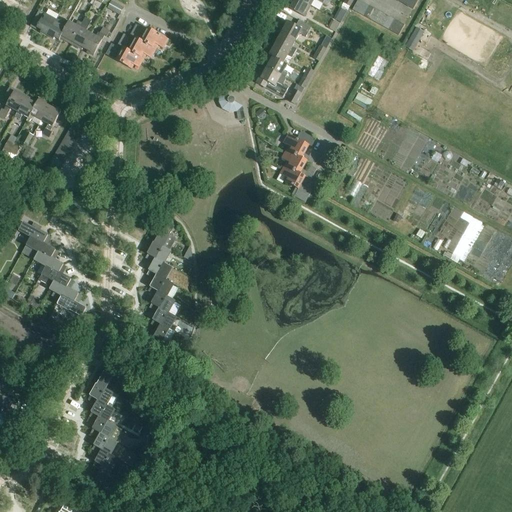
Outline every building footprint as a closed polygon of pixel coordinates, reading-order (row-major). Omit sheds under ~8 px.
[(311,6),(299,0),(292,0),(291,4),(293,5),(290,9),(304,17),(311,6)] [(357,13),(363,3),(358,0),(352,10),(357,13)] [(411,0),(408,7),(413,10),(418,0),(411,0)] [(120,15),(124,8),(111,1),(107,9),(120,15)] [(363,16),(368,6),(363,3),(357,13),(363,16)] [(368,19),(374,8),(368,6),(363,16),(368,19)] [(373,22),(379,11),(374,8),(368,19),(373,22)] [(47,36),(56,20),(58,15),(48,10),(46,15),(39,11),(30,27),(36,30),(37,28),(41,31),(40,33),(47,36)] [(378,25),(384,14),(379,11),(373,22),(378,25)] [(383,27),(389,17),(384,14),(378,25),(383,27)] [(388,30),(394,20),(389,17),(383,27),(388,30)] [(83,49),(91,34),(86,31),(91,22),(85,19),(83,24),(71,45),(78,48),(79,46),(83,49)] [(56,20),(47,36),(53,40),(55,38),(59,41),(61,37),(67,26),(69,22),(65,20),(62,24),(56,20)] [(393,33),(399,22),(394,20),(388,30),(393,33)] [(282,33),(296,41),(299,34),(306,38),(311,28),(299,21),(296,26),(286,21),(282,28),(284,29),(282,33)] [(71,45),(83,24),(78,22),(76,26),(69,22),(67,26),(61,37),(66,39),(65,41),(71,45)] [(399,22),(393,33),(398,36),(404,25),(399,22)] [(136,38),(136,39),(142,28),(136,25),(130,36),(136,39),(136,38)] [(91,34),(83,49),(88,51),(87,53),(93,57),(105,36),(107,38),(110,32),(103,28),(98,38),(91,34)] [(406,47),(413,52),(425,33),(417,28),(406,47)] [(153,48),(155,44),(163,49),(168,40),(148,29),(141,41),(141,42),(153,48)] [(274,43),(294,54),(296,50),(292,47),(296,41),(282,33),(279,38),(277,37),(274,43)] [(123,48),(124,48),(130,38),(124,35),(118,45),(123,48)] [(141,41),(136,39),(136,38),(136,39),(129,51),(141,58),(143,54),(151,59),(156,50),(153,48),(141,42),(141,41)] [(269,55),(273,57),(284,63),(287,56),(292,59),(294,54),(274,43),(270,50),(272,51),(269,55)] [(112,58),(114,54),(117,48),(112,45),(106,55),(112,58)] [(317,53),(322,56),(326,50),(320,46),(317,53)] [(124,48),(123,48),(116,61),(129,68),(131,64),(139,68),(144,59),(141,58),(129,51),(124,48)] [(319,62),(322,56),(317,53),(313,59),(319,62)] [(281,76),(285,79),(288,74),(284,71),(287,65),(284,63),(273,57),(270,62),(269,61),(265,67),(267,68),(281,76)] [(281,76),(267,68),(264,73),(262,72),(256,84),(265,89),(276,94),(276,95),(283,99),(288,88),(282,84),(285,79),(281,76)] [(308,68),(305,75),(310,78),(314,72),(308,68)] [(301,81),(307,84),(310,78),(305,75),(301,81)] [(17,113),(25,98),(21,96),(22,94),(10,88),(1,103),(6,106),(4,111),(2,110),(0,113),(0,116),(5,119),(11,109),(17,113)] [(295,90),(288,102),(295,105),(301,94),(295,90)] [(229,99),(228,99),(220,95),(219,103),(222,110),(229,113),(237,113),(242,107),(235,103),(235,102),(235,101),(235,100),(234,99),(234,98),(233,98),(232,98),(231,98),(230,98),(229,98),(229,99)] [(25,98),(17,113),(15,117),(19,120),(22,115),(28,119),(36,104),(32,102),(33,100),(26,97),(25,98)] [(42,121),(49,107),(45,105),(46,103),(39,99),(36,104),(28,119),(26,122),(29,123),(29,124),(30,124),(31,123),(32,123),(35,118),(42,121)] [(54,110),(49,107),(42,121),(48,125),(43,135),(49,138),(52,133),(50,132),(62,111),(55,108),(54,110)] [(71,128),(81,134),(84,128),(74,123),(71,128)] [(78,139),(81,134),(71,128),(68,133),(78,139)] [(28,147),(34,137),(26,133),(21,143),(28,147)] [(76,144),(78,139),(68,133),(65,138),(76,144)] [(283,144),(289,147),(287,150),(290,152),(302,158),(304,154),(309,146),(300,141),(288,135),(283,144)] [(73,149),(76,144),(65,138),(62,143),(73,149)] [(10,152),(14,146),(7,143),(4,148),(10,152)] [(70,154),(73,149),(62,143),(59,148),(70,154)] [(14,146),(10,152),(17,155),(20,150),(14,146)] [(67,159),(70,154),(59,148),(56,153),(67,159)] [(290,152),(287,150),(282,159),(287,162),(285,166),(300,174),(302,170),(307,162),(307,161),(302,158),(290,152)] [(312,151),(309,157),(304,154),(302,158),(307,161),(307,162),(312,165),(318,154),(312,151)] [(64,164),(67,159),(56,153),(53,158),(64,164)] [(61,169),(64,164),(53,158),(50,163),(61,169)] [(58,174),(61,169),(50,163),(48,168),(58,174)] [(305,177),(300,174),(285,166),(280,175),(283,176),(286,183),(295,188),(291,195),(294,197),(301,185),(305,177)] [(311,166),(307,172),(302,170),(300,174),(305,177),(311,180),(316,170),(311,166)] [(55,179),(58,174),(48,168),(45,173),(55,179)] [(349,192),(357,196),(363,181),(355,178),(349,192)] [(500,189),(503,183),(498,180),(494,186),(500,189)] [(309,182),(306,188),(301,185),(294,197),(305,203),(315,185),(309,182)] [(36,240),(43,244),(48,236),(40,232),(42,228),(34,223),(32,227),(23,223),(18,231),(31,238),(36,240)] [(170,235),(173,229),(166,225),(163,231),(161,230),(157,239),(153,236),(148,245),(152,247),(147,255),(156,260),(163,247),(170,251),(176,239),(170,235)] [(48,236),(43,244),(36,240),(31,238),(26,246),(38,252),(51,259),(56,251),(47,246),(52,238),(48,236)] [(157,276),(164,264),(171,252),(170,251),(163,247),(156,260),(147,255),(146,259),(154,263),(149,272),(157,276)] [(56,251),(51,259),(38,252),(34,260),(46,267),(59,274),(63,265),(55,261),(59,253),(56,251)] [(158,293),(166,280),(172,268),(164,264),(157,276),(149,272),(147,275),(155,279),(150,288),(158,293)] [(59,274),(46,267),(42,275),(54,282),(66,288),(71,280),(62,275),(67,267),(63,265),(59,274)] [(71,280),(66,288),(54,282),(49,290),(61,296),(74,303),(79,295),(70,290),(75,282),(71,280)] [(160,309),(167,297),(174,285),(166,280),(158,293),(150,288),(148,292),(156,296),(152,305),(160,309)] [(3,288),(0,293),(12,300),(15,294),(3,288)] [(30,305),(41,309),(44,299),(33,295),(30,305)] [(74,303),(61,296),(57,304),(82,318),(86,309),(78,305),(83,297),(79,295),(74,303)] [(161,326),(168,313),(175,301),(167,297),(160,309),(152,305),(150,308),(158,312),(153,321),(161,326)] [(161,326),(153,321),(151,325),(159,329),(154,338),(163,342),(176,318),(168,313),(161,326)] [(130,353),(133,348),(124,343),(121,348),(130,353)] [(98,401),(106,389),(112,377),(104,372),(99,380),(96,378),(91,386),(95,388),(90,397),(98,401)] [(0,405),(4,407),(9,399),(0,394),(5,386),(1,384),(0,386),(0,405)] [(100,418),(107,406),(113,393),(106,389),(98,401),(90,397),(88,401),(96,405),(91,413),(100,418)] [(4,407),(0,405),(0,428),(3,423),(9,426),(7,430),(13,433),(19,421),(14,418),(16,414),(8,409),(13,401),(9,399),(4,407)] [(101,434),(108,422),(115,410),(107,406),(100,418),(91,413),(89,418),(97,422),(93,430),(101,434)] [(141,412),(136,410),(132,416),(137,419),(141,412)] [(102,451),(109,439),(116,427),(108,422),(101,434),(93,430),(90,434),(99,438),(94,446),(102,451)] [(143,428),(136,424),(133,430),(135,431),(134,432),(138,434),(138,433),(140,433),(143,428)] [(103,467),(111,455),(117,443),(109,439),(102,451),(94,446),(92,450),(100,454),(95,463),(103,467)] [(111,455),(103,467),(95,463),(93,467),(100,471),(92,485),(105,493),(116,474),(117,475),(125,463),(111,455)] [(71,511),(76,505),(67,500),(63,508),(59,506),(55,511),(71,511)]
